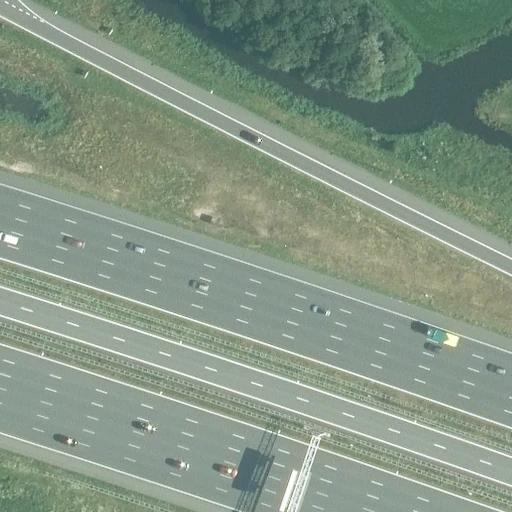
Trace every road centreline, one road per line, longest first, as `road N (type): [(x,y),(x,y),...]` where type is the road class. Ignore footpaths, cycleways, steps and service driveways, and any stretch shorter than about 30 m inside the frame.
road 1 (motorway): [(511,269),(3,9)]
road 2 (motorway): [(0,302),(511,473)]
road 3 (motorway): [(511,394),(0,224)]
road 4 (motorway): [(0,387),(374,511)]
